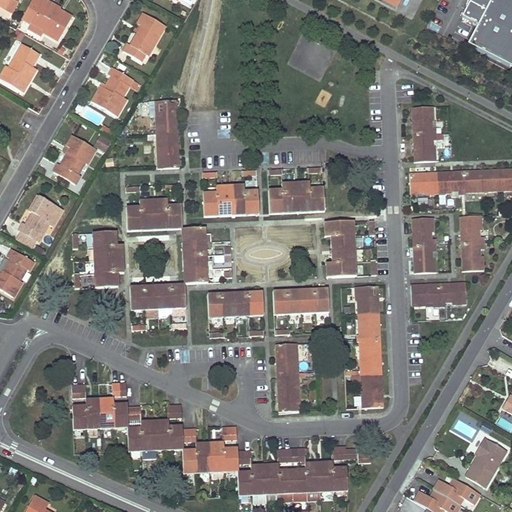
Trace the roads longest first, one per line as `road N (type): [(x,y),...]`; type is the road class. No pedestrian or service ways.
road 1 (residential): [(22,340),(44,335),(257,427),(383,424),(400,405),(392,167)]
road 2 (residential): [(0,215),(108,20),(98,0)]
road 3 (residential): [(392,167),(340,143),(210,147),(207,111)]
road 4 (unclassified): [(374,511),(480,330)]
road 5 (tertiary): [(0,442),(154,511)]
